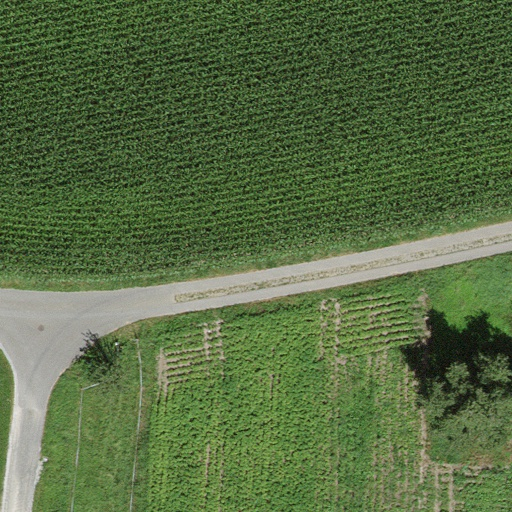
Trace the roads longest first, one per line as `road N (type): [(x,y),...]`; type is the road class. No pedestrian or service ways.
road 1 (track): [(43,305),(172,302),(511,237)]
road 2 (track): [(43,305),(16,511)]
